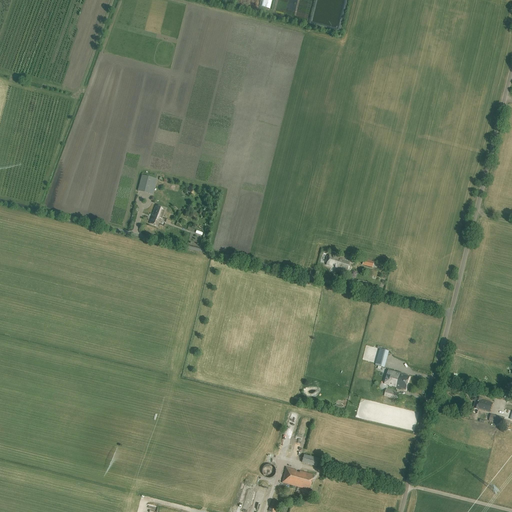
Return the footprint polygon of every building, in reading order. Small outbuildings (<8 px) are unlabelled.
[(142,175),(138,190),(152,194),(156,179),(142,175)] [(152,219),(151,219),(149,224),(157,227),(159,222),(160,223),(165,209),(156,205),(152,216),(153,216),(152,219)] [(347,270),(350,261),(334,257),(336,253),(332,252),(331,256),(329,255),(326,265),(332,266),(332,265),(335,266),(335,267),(345,270),(347,270)] [(373,267),(374,262),(364,259),(362,265),(373,267)] [(385,368),(389,351),(380,349),(375,365),(385,368)] [(389,370),(385,385),(401,390),(401,389),(406,390),(410,377),(401,374),(401,373),(389,370)] [(395,399),(395,398),(397,392),(386,389),(384,396),(395,399)] [(482,399),(477,397),(474,397),(473,401),(475,402),(474,408),(479,410),(480,406),(491,409),(493,402),(484,399),(483,400),(482,400),(482,399)] [(503,425),(505,418),(491,414),(489,421),(503,425)] [(304,455),(302,462),(317,467),(319,459),(304,455)] [(262,470),(262,471),(262,472),(262,474),(263,475),(264,476),(265,476),(265,477),(267,478),(268,478),(269,478),(270,478),(271,478),(272,477),(273,476),(274,476),(275,475),(275,474),(276,472),(276,471),(276,470),(275,469),(275,468),(274,467),(273,466),(272,465),(271,465),(270,464),(269,464),(268,464),(267,465),(265,465),(265,466),(264,467),(263,468),(262,469),(262,470)] [(314,475),(300,471),(299,473),(296,472),(296,470),(286,467),(282,483),(309,490),(314,475)] [(270,511),(275,511),(279,504),(280,505),(281,503),(273,500),(268,511),(270,511)]
